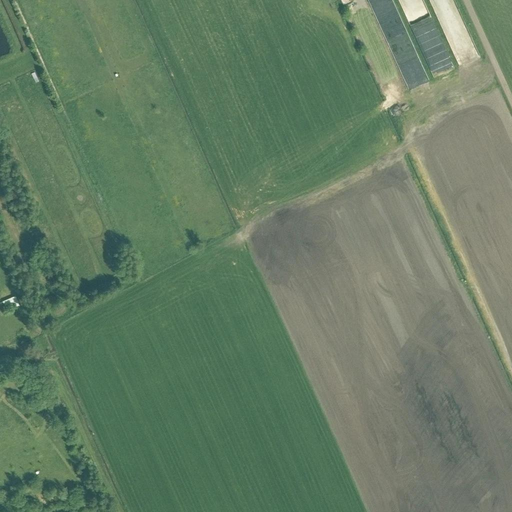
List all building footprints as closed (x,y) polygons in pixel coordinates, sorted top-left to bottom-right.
[(0,51),(11,48),(8,38),(5,39),(1,28),(0,28),(0,51)] [(432,73),(446,68),(435,37),(421,42),(432,73)] [(409,72),(413,82),(427,76),(423,67),(409,72)] [(6,308),(22,302),(18,293),(2,299),(6,308)] [(34,430),(41,425),(34,413),(27,417),(34,430)]
